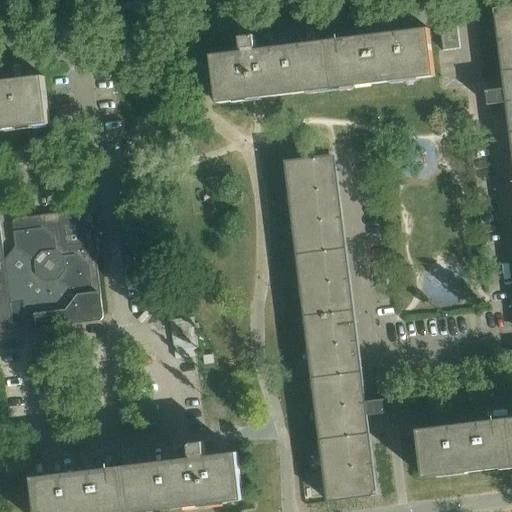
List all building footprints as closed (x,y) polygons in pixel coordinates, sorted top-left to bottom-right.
[(488,105),(506,103),(511,102),(511,106),(511,7),(500,9),(510,88),(487,91),(488,105)] [(441,27),(444,51),(461,49),(458,25),(441,27)] [(428,35),(275,54),(272,34),(242,38),(244,58),(213,62),(218,104),(435,77),(429,29),(428,29),(428,35)] [(0,88),(0,130),(50,124),(45,77),(44,78),(44,83),(0,88)] [(363,416),(368,415),(386,413),(384,399),(361,402),(331,156),(286,161),(328,501),(373,496),(363,416)] [(93,232),(89,228),(94,222),(92,212),(89,209),(17,218),(14,221),(17,245),(6,260),(1,220),(0,219),(0,332),(15,330),(13,316),(25,314),(32,313),(35,316),(36,325),(39,327),(102,320),(105,317),(98,259),(92,255),(95,250),(93,232)] [(511,423),(420,434),(419,429),(418,430),(424,477),(511,466),(511,423)] [(34,477),(38,511),(151,511),(210,505),(212,505),(212,504),(244,499),(239,457),(208,461),(205,442),(174,446),(177,465),(36,482),(35,477),(34,477)]
